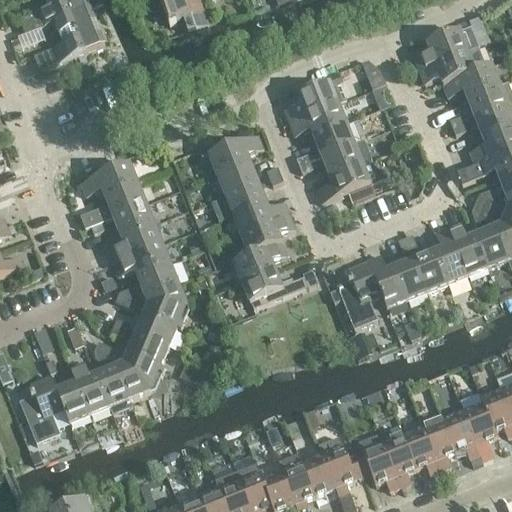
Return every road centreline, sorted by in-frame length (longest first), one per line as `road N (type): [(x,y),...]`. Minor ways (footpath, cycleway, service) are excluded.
road 1 (residential): [(260,102),(329,256),(446,213),(446,186),(395,48)]
road 2 (residential): [(0,336),(82,299),(89,282),(68,233),(60,179)]
road 3 (residential): [(60,179),(260,102)]
road 4 (residential): [(60,179),(0,32)]
road 5 (residential): [(260,102),(395,48)]
